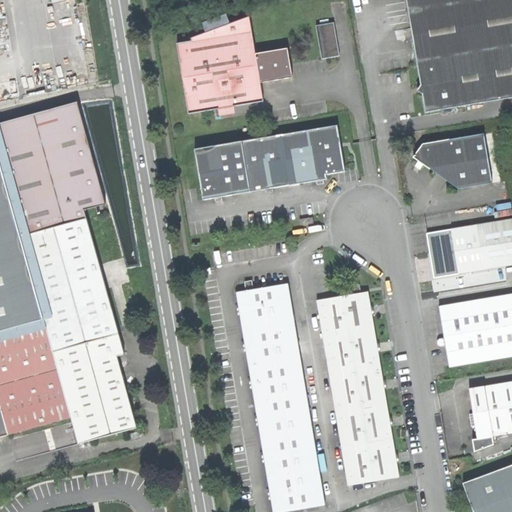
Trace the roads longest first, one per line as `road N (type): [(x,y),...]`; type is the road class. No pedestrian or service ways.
road 1 (secondary): [(206,511),(118,0)]
road 2 (unknown): [(247,511),(221,296),(233,270),(297,259)]
road 3 (unclassified): [(438,511),(402,269),(368,226)]
road 4 (unknown): [(297,259),(325,511)]
